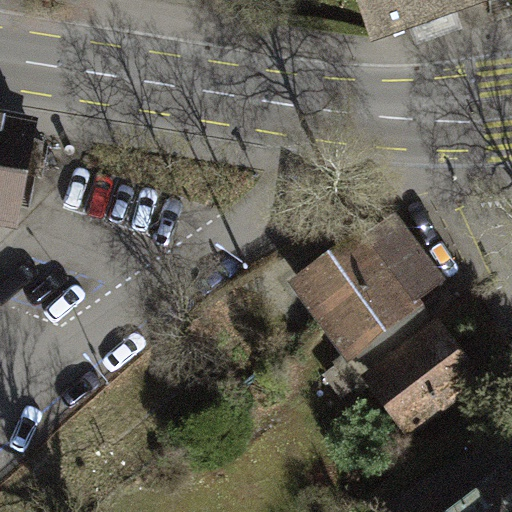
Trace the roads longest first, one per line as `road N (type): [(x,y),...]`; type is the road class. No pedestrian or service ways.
road 1 (residential): [(0,414),(277,191),(305,108)]
road 2 (primary): [(0,58),(305,108)]
road 3 (primary): [(305,108),(378,115),(511,108)]
